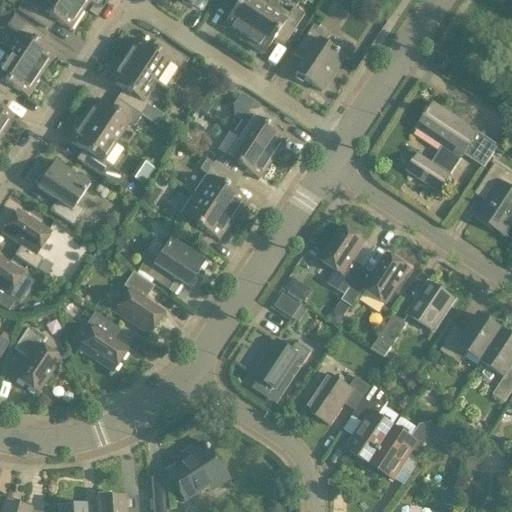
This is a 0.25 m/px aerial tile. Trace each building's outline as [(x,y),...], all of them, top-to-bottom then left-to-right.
[(84,11),(67,0),(28,0),(27,2),(24,0),(17,11),(46,30),(52,20),(70,32),(84,11)] [(67,0),(84,11),(90,0),(67,0)] [(243,40),(269,1),(267,0),(223,0),(223,1),(234,8),(222,26),(243,40)] [(288,14),(269,1),(243,40),(263,54),(275,36),(285,42),(304,15),(293,7),(288,14)] [(5,54),(40,77),(53,56),(35,45),(42,35),(13,16),(6,27),(18,35),(5,54)] [(313,25),(293,55),(303,62),(294,75),(321,92),(343,58),(323,44),(328,35),(313,25)] [(121,60),(155,83),(168,63),(180,71),(187,60),(159,41),(153,51),(135,39),(121,60)] [(0,94),(1,95),(8,86),(26,98),(40,77),(5,54),(0,50),(0,94)] [(142,102),(155,83),(121,60),(108,81),(126,93),(119,103),(140,116),(156,126),(163,116),(142,102)] [(0,137),(13,117),(0,108),(0,97),(1,95),(0,94),(0,137)] [(241,121),(232,134),(238,138),(271,160),(284,140),(267,128),(274,118),(246,99),(240,96),(232,107),(234,117),(241,121)] [(132,127),(140,116),(119,103),(113,112),(95,100),(81,121),(114,143),(127,124),(132,127)] [(417,156),(406,172),(438,193),(463,156),(483,169),(498,147),(476,133),(474,137),(445,119),(448,114),(433,104),(427,112),(425,111),(423,115),(424,116),(415,130),(442,148),(431,165),(417,156)] [(101,162),(114,143),(81,121),(68,142),(85,153),(78,163),(99,177),(100,177),(123,193),(131,182),(101,162)] [(219,154),(212,165),(234,179),(240,170),(257,181),(271,160),(238,138),(225,158),(219,154)] [(205,175),(192,195),(198,198),(231,220),(245,200),(228,189),(234,179),(212,165),(206,160),(199,171),(205,175)] [(55,201),(48,211),(71,227),(82,210),(75,205),(88,185),(54,162),(37,189),(55,201)] [(490,198),(477,218),(503,236),(511,223),(511,193),(508,191),(511,185),(511,175),(495,164),(478,189),(490,198)] [(180,214),(172,225),(194,240),(201,230),(218,241),(231,220),(198,198),(192,195),(180,214)] [(17,211),(1,235),(20,247),(13,257),(35,271),(42,260),(35,256),(50,233),(17,211)] [(348,290),(362,269),(352,262),(364,243),(341,228),(319,261),(335,271),(326,284),(344,296),(348,290)] [(148,255),(137,271),(168,291),(174,281),(186,289),(204,261),(170,239),(156,260),(148,255)] [(362,269),(348,290),(344,296),(345,296),(341,302),(352,308),(358,298),(363,290),(385,305),(408,270),(385,255),(372,275),(362,269)] [(0,259),(0,307),(7,312),(14,303),(17,305),(32,283),(22,276),(23,275),(0,259)] [(51,267),(43,261),(37,270),(45,276),(51,267)] [(129,292),(114,315),(147,337),(163,313),(144,301),(153,288),(132,273),(122,288),(129,292)] [(297,289),(296,282),(291,279),(285,289),(293,294),(297,289)] [(428,284),(406,316),(432,333),(453,301),(428,284)] [(288,319),(297,305),(282,296),(273,309),(288,319)] [(343,318),(334,312),(329,318),(338,324),(343,318)] [(93,329),(78,352),(111,374),(127,350),(114,342),(121,332),(115,328),(93,314),(86,325),(93,329)] [(407,324),(394,316),(370,350),(384,359),(407,324)] [(481,364),(501,333),(477,317),(465,336),(454,329),(439,353),(458,365),(466,354),(481,364)] [(27,330),(12,351),(26,360),(14,379),(37,394),(60,361),(37,346),(42,340),(27,330)] [(511,339),(501,333),(481,364),(503,379),(491,396),(503,404),(511,390),(511,367),(511,365),(511,339)] [(0,356),(8,345),(0,339),(0,356)] [(275,342),(253,376),(276,392),(296,362),(301,366),(310,354),(295,344),(290,352),(275,342)] [(356,409),(365,396),(371,388),(355,378),(348,389),(326,375),(303,410),(329,427),(346,402),(356,409)] [(408,376),(403,384),(414,391),(420,384),(408,376)] [(353,439),(345,450),(369,466),(393,429),(391,428),(398,417),(384,408),(387,404),(385,393),(373,385),(371,388),(365,396),(357,409),(356,409),(351,417),(362,425),(353,439)] [(429,395),(431,391),(423,386),(417,395),(421,397),(429,395)] [(393,429),(369,466),(391,481),(392,480),(408,455),(419,463),(433,441),(441,430),(429,423),(419,425),(416,429),(415,430),(409,440),(393,429)] [(434,445),(444,451),(451,440),(441,434),(434,445)] [(188,458),(165,473),(183,501),(223,475),(201,441),(184,452),(188,458)] [(469,474),(482,477),(486,459),(473,456),(469,474)] [(124,511),(123,497),(96,499),(96,504),(96,511),(124,511)] [(164,511),(164,499),(151,500),(152,511),(164,511)] [(0,511),(29,511),(30,510),(3,503),(0,511)]
